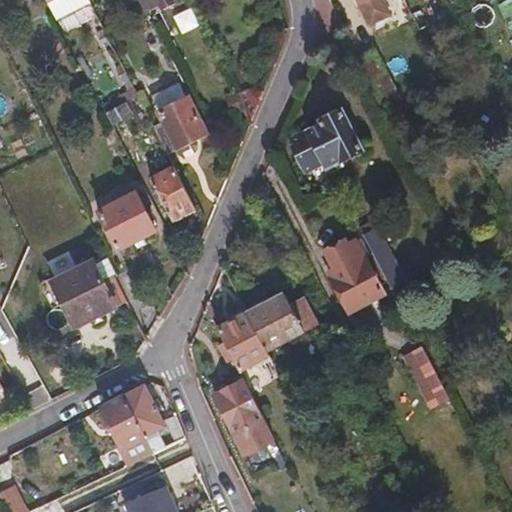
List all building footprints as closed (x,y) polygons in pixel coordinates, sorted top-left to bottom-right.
[(46,0),(56,18),(90,1),(88,0),(46,0)] [(143,0),(148,9),(168,0),(143,0)] [(384,0),(358,0),(371,23),(391,13),(384,0)] [(511,0),(506,0),(498,4),(511,32),(511,0)] [(376,52),(359,60),(382,108),(401,99),(376,52)] [(163,109),(189,97),(181,81),(156,94),(163,109)] [(254,87),(237,95),(249,120),(259,99),(254,87)] [(127,101),(135,116),(140,127),(152,121),(138,95),(127,101)] [(166,121),(154,125),(169,153),(210,133),(191,96),(189,97),(163,109),(161,111),(166,121)] [(135,116),(127,101),(106,112),(114,126),(135,116)] [(362,151),(342,111),(321,122),(322,125),(295,138),(298,145),(295,146),(307,170),(326,162),(329,168),(362,151)] [(198,210),(175,166),(151,178),(173,222),(198,210)] [(137,194),(100,212),(119,249),(156,231),(137,194)] [(256,232),(243,220),(231,250),(246,256),(256,232)] [(392,290),(406,282),(374,221),(359,228),(392,290)] [(351,315),(384,297),(356,243),(349,246),(346,242),(326,252),(339,276),(332,279),(351,315)] [(75,327),(128,300),(116,277),(104,282),(94,262),(54,282),(75,327)] [(285,295),(248,314),(266,350),(275,346),(318,325),(304,298),(290,304),(285,295)] [(218,330),(240,374),(270,357),(266,350),(248,314),(218,330)] [(308,338),(298,343),(324,392),(334,388),(308,338)] [(281,358),(275,346),(266,350),(270,357),(283,381),(294,375),(287,360),(281,358)] [(422,347),(403,356),(420,387),(433,381),(438,378),(422,347)] [(31,368),(12,378),(30,411),(48,402),(31,368)] [(443,399),(433,381),(420,387),(430,406),(443,399)] [(245,455),(274,439),(245,382),(215,396),(245,455)] [(155,452),(168,446),(163,436),(159,429),(166,426),(145,386),(127,395),(155,452)] [(325,400),(335,419),(347,412),(337,394),(325,400)] [(102,408),(131,463),(155,452),(127,395),(102,408)] [(347,412),(335,419),(338,423),(350,417),(347,412)] [(170,433),(166,426),(159,429),(163,436),(170,433)] [(194,457),(186,438),(168,446),(155,452),(165,473),(194,457)] [(0,497),(0,498),(9,493),(14,491),(7,477),(0,480),(0,497)] [(126,504),(129,511),(178,511),(168,486),(126,504)] [(18,511),(9,493),(0,498),(4,505),(7,511),(18,511)]
